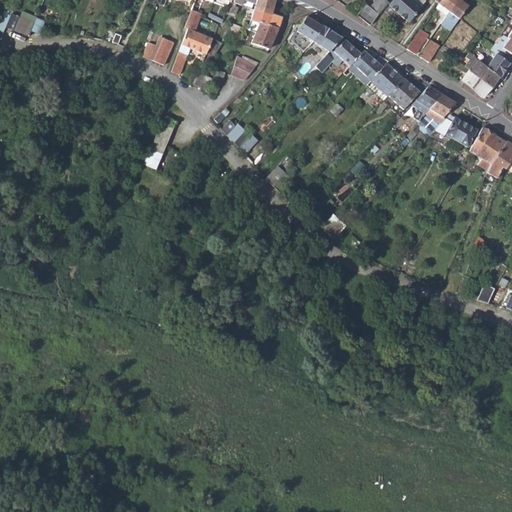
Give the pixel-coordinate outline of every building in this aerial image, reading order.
[(275,0),(256,0),(255,4),(253,10),(272,15),(272,14),(275,0)] [(384,0),(377,0),(369,8),(377,15),(378,15),(388,4),(384,0)] [(393,0),(389,5),(407,22),(420,8),(411,0),(393,0)] [(411,0),(420,8),(425,3),(422,0),(411,0)] [(438,6),(448,13),(457,0),(441,0),(438,5),(438,6)] [(464,0),(463,2),(459,0),(457,0),(448,13),(459,20),(460,19),(471,3),(470,3),(472,0),(464,0)] [(242,7),(253,10),(255,4),(244,1),(242,7)] [(370,25),(377,15),(369,8),(363,4),(356,15),(370,25)] [(195,9),(192,7),(184,29),(187,31),(187,30),(193,32),(199,19),(201,14),(194,12),(195,9)] [(253,10),(250,20),(278,28),(280,29),(283,17),(272,14),(272,15),(253,10)] [(223,21),(208,15),(207,19),(222,24),(223,21)] [(13,31),(27,38),(31,31),(34,24),(18,17),(13,31)] [(296,32),(312,42),(322,27),(305,17),(296,32)] [(43,20),(37,18),(34,24),(31,31),(37,33),(43,20)] [(251,44),(269,50),(278,28),(250,20),(247,30),(255,33),(251,44)] [(240,27),(233,24),(230,32),(237,35),(240,27)] [(341,39),(322,27),(312,42),(306,48),(320,61),(327,54),(341,39)] [(209,39),(193,32),(187,30),(187,31),(181,45),(189,48),(205,55),(206,53),(212,40),(209,39)] [(427,34),(421,30),(407,50),(415,55),(425,41),(423,40),(427,34)] [(161,37),(157,47),(151,61),(153,62),(163,38),(161,37)] [(166,40),(163,38),(153,62),(155,62),(166,40)] [(496,46),(493,51),(492,53),(495,55),(502,59),(506,52),(511,55),(511,41),(508,39),(502,49),(496,46)] [(173,43),(166,40),(155,62),(163,66),(173,43)] [(206,53),(213,56),(222,43),(212,40),(206,53)] [(333,53),(348,67),(360,54),(345,40),(333,53)] [(485,51),(492,53),(493,51),(489,48),(491,43),(487,40),(484,45),(485,51)] [(430,42),(419,58),(429,63),(433,58),(440,48),(430,42)] [(147,43),(142,56),(151,61),(157,47),(147,43)] [(179,51),(187,55),(189,48),(181,45),(179,51)] [(451,51),(442,45),(440,48),(433,58),(443,63),(451,51)] [(187,55),(179,51),(171,72),(174,73),(179,75),(187,55)] [(355,69),(369,82),(382,68),(364,51),(360,54),(348,67),(343,73),(347,77),(355,69)] [(509,64),(511,66),(511,55),(506,52),(502,59),(495,55),(487,68),(498,78),(499,78),(509,64)] [(333,59),(327,54),(320,61),(308,74),(310,76),(316,70),(320,73),(333,59)] [(245,81),(256,67),(237,57),(230,76),(245,81)] [(492,89),(498,78),(487,68),(478,61),(471,70),(471,71),(492,89)] [(466,75),(462,80),(473,90),(482,98),(483,98),(492,89),(471,71),(471,70),(459,62),(455,67),(466,75)] [(371,107),(375,110),(383,102),(387,97),(403,80),(386,64),(382,68),(369,82),(383,94),(371,107)] [(206,68),(201,66),(192,85),(197,88),(203,75),(206,68)] [(215,78),(222,81),(224,73),(218,70),(215,78)] [(211,79),(203,75),(197,88),(205,93),(211,79)] [(419,92),(404,79),(403,80),(387,97),(402,111),(419,92)] [(442,95),(428,87),(411,105),(426,115),(442,95)] [(442,118),(455,103),(442,95),(426,115),(425,116),(412,129),(414,131),(415,134),(420,138),(423,138),(426,140),(429,137),(430,136),(435,130),(444,120),(442,118)] [(386,105),(383,102),(375,110),(378,113),(386,105)] [(330,111),(336,117),(345,108),(342,105),(341,107),(337,104),(330,111)] [(452,123),(445,119),(444,120),(435,130),(430,136),(449,143),(451,139),(467,148),(477,131),(455,118),(452,123)] [(234,141),(246,152),(257,139),(245,128),(234,141)] [(481,157),(476,166),(487,171),(490,164),(505,143),(482,128),(469,151),(481,157)] [(500,167),(503,169),(508,163),(511,157),(511,144),(506,141),(505,143),(490,164),(487,171),(481,184),(487,187),(492,177),(493,177),(500,167)] [(156,169),(163,153),(151,147),(144,164),(156,169)] [(276,167),(265,179),(272,187),(284,174),(276,167)] [(290,180),(284,174),(272,187),(278,193),(290,180)] [(358,242),(349,234),(344,239),(354,247),(358,242)] [(495,287),(484,282),(477,301),(487,304),(495,287)]
